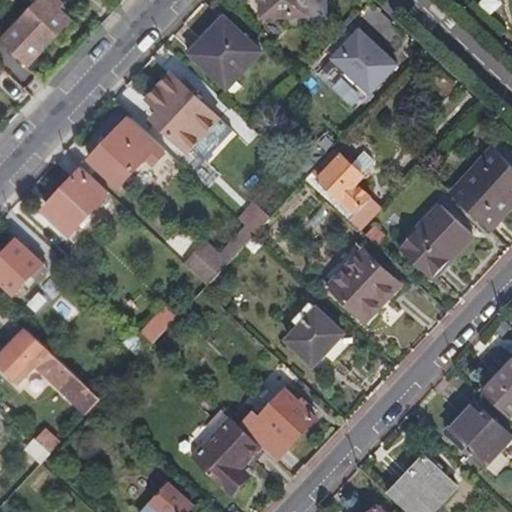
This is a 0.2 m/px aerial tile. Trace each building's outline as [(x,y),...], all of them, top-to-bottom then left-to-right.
[(27,68),(71,21),(59,10),(63,6),(56,0),(48,0),(49,0),(48,0),(42,0),(20,24),(21,26),(3,45),(27,68)] [(263,0),(264,23),(312,21),(312,24),(332,23),(331,0),(263,0)] [(498,0),(482,0),(478,6),(493,17),(503,3),(498,0)] [(227,89),(261,52),(225,19),(191,56),(227,89)] [(332,45),(340,53),(359,32),(352,25),(332,45)] [(340,53),(319,75),(356,109),(389,73),(390,74),(397,66),(375,45),(374,45),(359,32),(340,53)] [(219,120),(172,76),(148,102),(162,115),(154,123),(188,154),(219,120)] [(154,168),(167,153),(131,120),(94,160),(121,186),(146,160),(154,168)] [(489,231),(511,206),(511,165),(491,146),(472,167),(477,172),(453,197),(489,231)] [(382,208),(356,183),(363,176),(361,174),(373,162),(362,152),(350,164),(342,156),(321,178),(314,171),(306,180),(360,231),(382,208)] [(71,236),(110,195),(84,170),(49,208),(62,219),(58,223),(71,236)] [(473,234),(441,204),(401,247),(433,277),(473,234)] [(255,235),(268,221),(253,207),(239,221),(246,227),(255,235)] [(247,244),(255,235),(246,227),(219,257),(227,265),(247,244)] [(386,238),(374,228),(366,236),(378,247),(386,238)] [(254,250),(262,242),(255,235),(247,244),(254,250)] [(47,270),(17,242),(0,259),(0,282),(14,296),(32,276),(37,281),(47,270)] [(207,286),(227,265),(219,257),(207,246),(187,267),(207,286)] [(367,322),(400,287),(357,246),(324,281),(367,322)] [(157,340),(180,316),(168,305),(141,334),(144,337),(152,345),(157,340)] [(351,344),(311,306),(296,322),(302,328),(289,342),(318,369),(326,361),(331,366),(351,344)] [(13,345),(25,332),(19,328),(8,340),(13,345)] [(101,400),(27,330),(25,332),(13,345),(0,358),(0,365),(18,382),(34,365),(87,415),(101,400)] [(137,359),(148,348),(133,334),(123,345),(137,359)] [(168,351),(157,340),(152,345),(164,356),(168,351)] [(323,374),(331,366),(326,361),(318,369),(323,374)] [(507,417),(511,411),(511,362),(482,394),(507,417)] [(276,461),(315,420),(286,392),(260,419),(256,415),(242,429),(263,448),(276,461)] [(484,468),(511,438),(474,403),(446,433),(484,468)] [(242,471),(263,448),(242,429),(233,421),(195,461),(228,493),(245,474),(242,471)] [(50,453),(57,446),(49,437),(41,445),(50,453)] [(49,456),(35,442),(29,448),(44,462),(49,456)] [(404,511),(432,511),(454,488),(422,458),(387,496),(404,511)] [(158,511),(186,511),(191,507),(168,485),(152,503),(160,510),(158,511)] [(158,511),(160,510),(152,503),(142,511),(158,511)]
